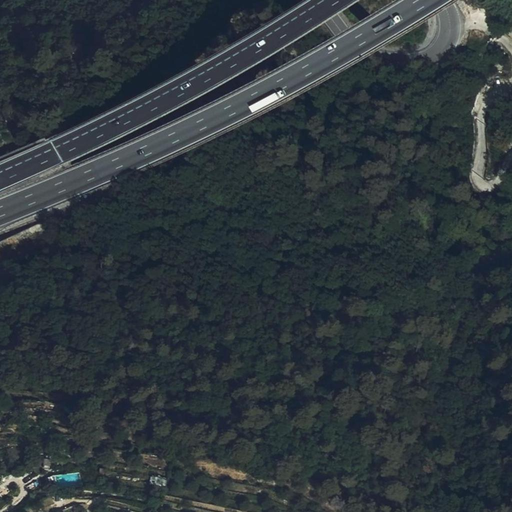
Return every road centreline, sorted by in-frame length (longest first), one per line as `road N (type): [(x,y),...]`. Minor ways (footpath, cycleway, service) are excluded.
road 1 (motorway): [(0,212),(258,97),(430,0)]
road 2 (motorway): [(339,0),(195,82),(0,177)]
road 3 (unclassified): [(308,0),(375,57),(400,62),(423,60),(444,45),(449,22),(439,0)]
